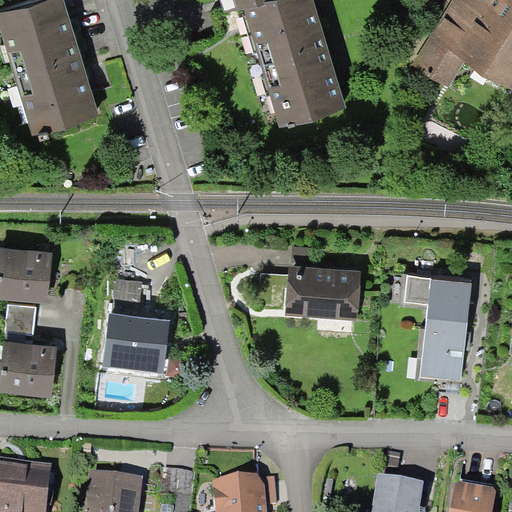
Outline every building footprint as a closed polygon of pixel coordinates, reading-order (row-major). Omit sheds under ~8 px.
[(0,23),(14,71),(76,53),(59,0),(30,0),(0,9),(0,23)] [(243,3),(253,0),(221,0),(224,9),(243,3)] [(309,0),(253,0),(243,3),(279,123),(285,121),(286,123),(292,121),(291,119),(340,105),(309,0)] [(461,55),(510,86),(511,83),(511,0),(455,0),(427,44),(428,44),(414,65),(443,84),(461,55)] [(93,112),(76,53),(14,71),(32,132),(37,130),(38,134),(46,131),(45,127),(93,112)] [(0,292),(44,298),(49,255),(0,249),(0,292)] [(353,274),(291,269),(288,310),(350,315),(353,274)] [(477,283),(434,277),(420,377),(463,383),(477,283)] [(6,304),(4,318),(32,321),(33,307),(6,304)] [(158,367),(164,321),(124,316),(126,305),(112,304),(110,315),(108,314),(103,361),(108,361),(107,367),(127,370),(127,364),(158,367)] [(3,332),(30,335),(32,321),(4,318),(3,332)] [(0,385),(49,391),(53,349),(2,343),(0,357),(0,385)] [(81,458),(88,459),(89,448),(82,448),(81,458)] [(380,479),(392,480),(396,458),(385,457),(380,479)] [(0,511),(44,511),(48,476),(0,470),(0,511)] [(186,511),(191,477),(162,473),(158,496),(175,498),(172,511),(186,511)] [(133,511),(137,485),(90,479),(86,511),(133,511)] [(259,511),(258,493),(252,484),(214,488),(216,511),(259,511)] [(417,511),(421,492),(376,484),(371,511),(417,511)] [(487,511),(489,501),(456,496),(453,511),(487,511)]
